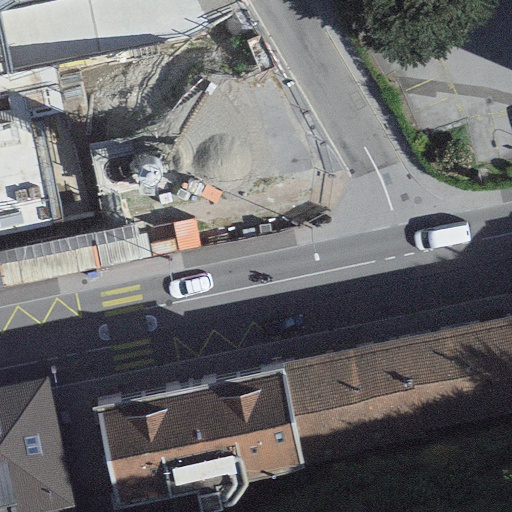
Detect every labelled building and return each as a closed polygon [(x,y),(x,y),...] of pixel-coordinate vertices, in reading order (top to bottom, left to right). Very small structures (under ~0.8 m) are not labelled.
[(29,0),(48,32),(87,9),(95,22),(132,0),(29,0)] [(0,246),(78,232),(63,171),(87,167),(72,92),(0,105),(0,246)] [(511,297),(282,348),(302,447),(424,422),(422,413),(511,393),(511,297)] [(282,348),(94,384),(117,487),(195,471),(199,493),(224,488),(242,460),(302,447),(282,348)] [(65,511),(47,418),(0,426),(0,511),(65,511)]
